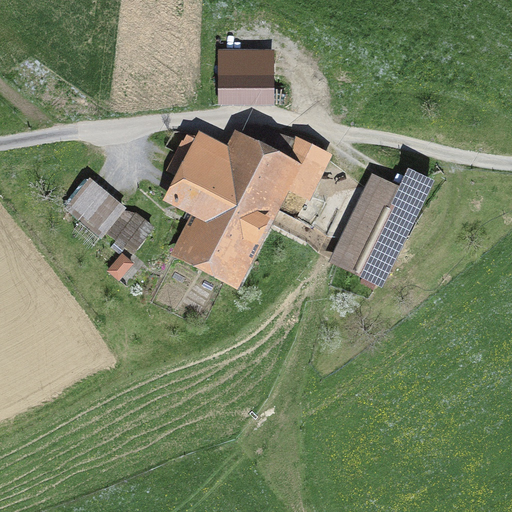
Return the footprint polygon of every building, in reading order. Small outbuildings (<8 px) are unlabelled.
[(274,54),(218,55),(219,108),(275,106),(274,54)] [(242,154),(203,135),(163,217),(194,232),(177,268),(243,300),(291,201),(314,212),(335,167),(252,132),(242,154)] [(428,201),(370,173),(326,265),(385,293),(428,201)] [(108,235),(126,211),(88,181),(65,210),(104,240),(108,235)] [(126,211),(108,235),(134,255),(153,232),(133,216),(126,211)]
